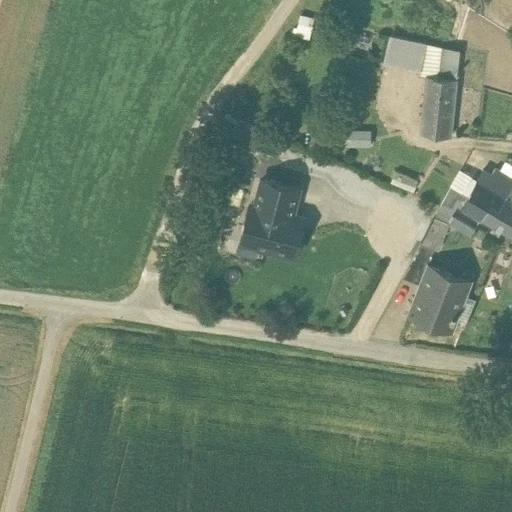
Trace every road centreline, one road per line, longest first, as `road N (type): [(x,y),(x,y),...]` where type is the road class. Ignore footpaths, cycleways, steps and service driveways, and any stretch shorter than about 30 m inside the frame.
road 1 (residential): [(511,367),(138,314)]
road 2 (unclassified): [(138,314),(0,296)]
